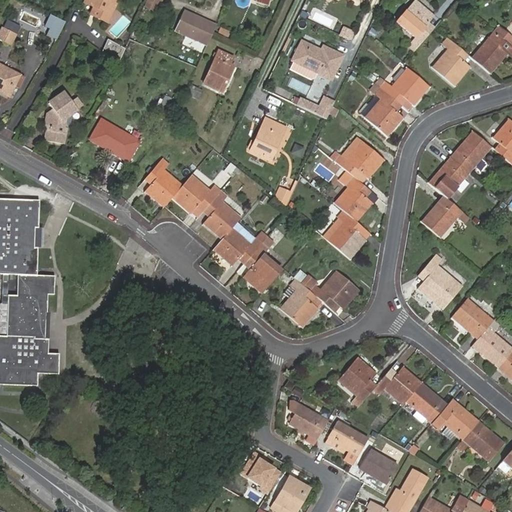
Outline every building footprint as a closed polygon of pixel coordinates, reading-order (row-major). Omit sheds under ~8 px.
[(96,6),(93,13),(105,20),(113,4),(110,3),(111,0),(82,0),(92,4),(96,6)] [(147,0),(144,6),(156,12),(161,0),(147,0)] [(407,47),(414,52),(429,34),(423,29),(433,16),(414,1),(396,22),(414,38),(407,47)] [(173,29),(190,36),(199,16),(182,9),(173,29)] [(65,22),(52,16),(42,37),(55,43),(65,22)] [(208,43),(212,34),(217,24),(199,16),(190,36),(208,43)] [(8,21),(0,34),(0,37),(12,44),(21,28),(8,21)] [(218,33),(228,36),(230,30),(220,27),(218,33)] [(343,27),(339,35),(352,41),(355,32),(343,27)] [(511,38),(498,27),(492,33),(511,49),(511,38)] [(470,58),(489,75),(506,55),(509,58),(511,54),(511,49),(492,33),(470,58)] [(462,51),(446,38),(441,44),(447,50),(432,68),(453,86),(469,68),(456,57),(462,51)] [(99,52),(118,63),(124,49),(105,40),(99,52)] [(320,50),(301,41),(292,61),(316,73),(331,80),(342,56),(322,47),(320,50)] [(223,78),(227,80),(233,67),(228,64),(232,57),(218,51),(204,84),(217,91),(223,78)] [(292,61),(289,69),(310,80),(314,78),(316,73),(292,61)] [(0,87),(7,92),(18,73),(0,63),(0,87)] [(380,78),(374,84),(395,102),(400,96),(413,106),(428,88),(406,69),(391,87),(380,78)] [(21,75),(18,73),(7,92),(0,87),(0,90),(9,95),(16,84),(21,75)] [(25,77),(21,75),(16,84),(20,86),(25,77)] [(221,92),(227,80),(223,78),(217,91),(221,92)] [(395,102),(374,84),(369,90),(375,96),(380,99),(364,117),(386,136),(402,118),(390,108),(395,102)] [(188,95),(199,100),(203,89),(192,85),(188,95)] [(76,108),(64,92),(48,103),(52,109),(47,112),(45,128),(48,128),(46,141),(63,144),(65,127),(63,127),(64,117),(76,108)] [(164,95),(160,107),(170,110),(174,98),(164,95)] [(380,99),(375,96),(360,114),(364,117),(380,99)] [(319,109),(317,115),(326,119),(334,103),(324,98),(319,109)] [(315,107),(301,100),(299,106),(312,112),(315,107)] [(339,111),(333,108),(330,116),(335,118),(339,111)] [(113,150),(129,159),(139,141),(101,119),(89,140),(111,152),(113,150)] [(498,154),(511,165),(511,123),(507,119),(492,138),(504,148),(498,154)] [(281,135),(262,125),(250,151),(269,161),(281,135)] [(490,147),(471,131),(449,157),(468,173),(490,147)] [(335,152),(330,158),(349,174),(354,168),(367,179),(382,160),(361,142),(345,160),(335,152)] [(291,153),(300,157),(305,147),(295,143),(291,153)] [(127,162),(129,159),(113,150),(111,152),(127,162)] [(468,173),(449,157),(428,183),(443,196),(446,199),(468,173)] [(146,192),(164,208),(165,207),(173,198),(182,186),(165,170),(169,165),(163,159),(149,175),(155,181),(146,192)] [(228,164),(225,172),(233,176),(237,168),(228,164)] [(349,185),(333,204),(342,211),(356,222),(371,204),(360,194),(365,187),(349,174),(344,180),(349,185)] [(207,207),(220,191),(215,186),(210,192),(191,175),(182,186),(173,198),(191,213),(201,202),(207,207)] [(297,181),(284,176),(274,198),(285,207),(297,181)] [(236,223),(240,218),(222,202),(227,196),(220,191),(207,207),(213,212),(203,224),(222,241),(232,228),(236,223)] [(443,196),(420,222),(438,237),(455,217),(460,211),(446,199),(443,196)] [(0,273),(16,275),(36,275),(37,268),(37,248),(35,248),(36,237),(36,227),(38,227),(38,201),(0,199),(0,273)] [(326,241),(349,260),(365,241),(353,230),(358,224),(356,222),(342,211),(337,217),(342,222),(326,241)] [(468,218),(460,211),(455,217),(463,224),(468,218)] [(232,228),(250,244),(255,238),(236,223),(232,228)] [(222,241),(214,249),(213,251),(231,267),(242,254),(248,259),(267,237),(261,231),(255,238),(250,244),(232,228),(222,241)] [(267,237),(248,259),(254,264),(243,277),(262,294),(281,271),(262,255),(274,243),(267,237)] [(442,260),(436,255),(421,272),(427,277),(417,289),(441,310),(461,287),(437,266),(442,260)] [(310,292),(324,305),(329,299),(342,309),(358,291),(336,272),(321,291),(315,286),(310,292)] [(36,275),(16,275),(16,295),(7,295),(5,336),(0,335),(0,384),(38,385),(38,373),(58,373),(58,353),(48,353),(48,339),(46,339),(46,324),(47,312),(47,294),(53,294),(54,285),(54,276),(36,275)] [(308,275),(300,283),(310,292),(315,286),(317,282),(308,275)] [(300,283),(295,279),(285,292),(290,296),(279,309),(301,328),(317,310),(304,298),(310,292),(300,283)] [(467,299),(451,318),(477,340),(487,328),(493,321),(467,299)] [(477,340),(471,347),(497,368),(511,350),(511,349),(487,328),(477,340)] [(511,350),(497,368),(511,381),(511,350)] [(351,402),(357,407),(371,391),(364,385),(374,374),(356,359),(338,380),(356,396),(351,402)] [(404,401),(420,383),(402,368),(392,379),(385,374),(371,390),(378,396),(384,389),(402,404),(404,401)] [(295,382),(289,378),(284,385),(290,389),(295,382)] [(447,405),(420,383),(404,401),(431,424),(447,405)] [(318,437),(328,419),(300,402),(293,398),(290,398),(289,406),(296,410),(290,421),(310,433),(318,437)] [(461,440),(477,421),(451,400),(447,405),(431,424),(436,428),(441,423),(447,427),(455,434),(461,440)] [(359,453),(368,436),(337,418),(328,435),(350,448),(353,450),(359,453)] [(503,443),(477,421),(461,440),(487,461),(503,443)] [(455,434),(447,427),(442,433),(449,440),(455,434)] [(318,437),(310,433),(307,439),(315,443),(318,437)] [(326,438),(348,451),(350,448),(328,435),(326,438)] [(397,463),(371,447),(360,465),(387,481),(397,463)] [(511,448),(501,461),(511,470),(511,448)] [(359,453),(353,450),(348,458),(354,462),(359,453)] [(241,476),(252,458),(243,452),(232,470),(241,476)] [(241,476),(269,493),(280,475),(252,458),(241,476)] [(405,511),(427,475),(411,466),(400,486),(391,500),(388,498),(384,506),(391,510),(393,511),(405,511)] [(301,493),(305,495),(309,488),(290,476),(272,506),(280,511),(294,511),(291,510),(301,493)] [(391,500),(400,486),(396,484),(388,498),(391,500)] [(294,511),(305,495),(301,493),(291,510),(294,511)] [(459,511),(452,508),(430,495),(419,511),(459,511)] [(459,496),(452,508),(459,511),(462,511),(469,501),(459,496)] [(469,501),(462,511),(493,511),(490,510),(482,505),(471,498),(469,501)] [(384,506),(372,499),(367,506),(369,508),(366,511),(390,511),(391,510),(384,506)] [(485,499),(482,505),(490,510),(494,504),(485,499)]
